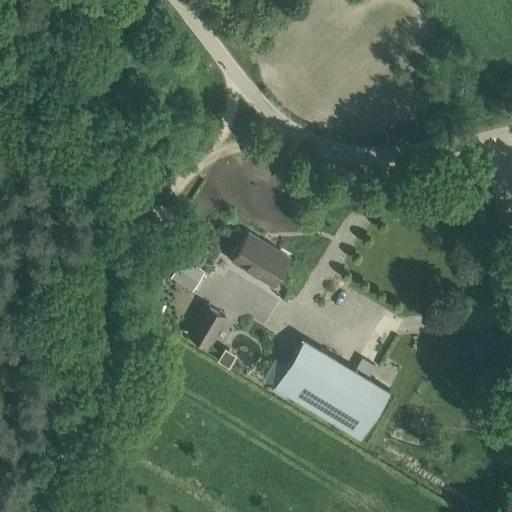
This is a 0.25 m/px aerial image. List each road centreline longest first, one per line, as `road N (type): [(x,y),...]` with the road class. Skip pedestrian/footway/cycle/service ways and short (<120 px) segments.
road 1 (track): [(29,511),(144,281),(153,233),(176,190),(203,167),(284,131)]
road 2 (unclassified): [(511,139),(356,157),(306,147),(241,91),(177,0)]
